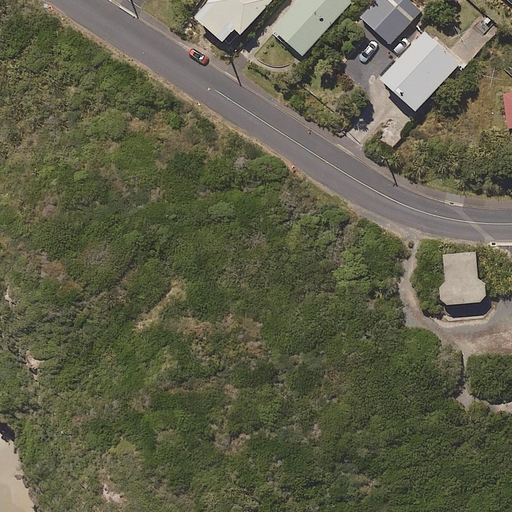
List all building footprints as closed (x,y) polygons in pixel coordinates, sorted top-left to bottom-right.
[(205,0),(193,14),(222,40),(234,27),(241,33),(270,0),(205,0)] [(294,0),(271,27),(302,55),(352,0),(294,0)] [(422,11),(410,0),(377,0),(362,17),(392,44),(422,11)] [(460,62),(425,30),(381,77),(416,110),(460,62)] [(476,248),(444,251),(446,279),(441,288),(442,298),(446,303),(480,301),(488,297),(488,283),(479,276),(476,248)]
